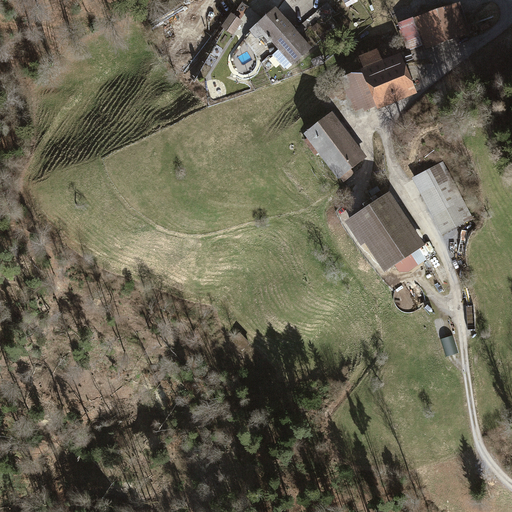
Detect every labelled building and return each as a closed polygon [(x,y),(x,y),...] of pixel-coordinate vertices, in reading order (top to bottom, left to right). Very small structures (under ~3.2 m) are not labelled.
[(201,30),(212,37),(220,26),(230,12),(235,5),(232,0),(217,0),(200,25),(203,27),(201,30)] [(326,21),(336,12),(327,2),(317,11),(326,21)] [(458,2),(398,23),(406,48),(423,42),(426,48),(469,34),(458,2)] [(292,64),(312,47),(288,20),(275,5),(249,29),(256,37),(261,32),(269,41),(271,40),(278,49),(272,54),(285,68),(291,62),(292,64)] [(230,12),(220,26),(232,34),(242,20),(230,12)] [(311,27),(315,31),(321,26),(318,23),(317,22),(311,27)] [(363,68),(340,77),(355,113),(376,105),(377,107),(416,92),(401,53),(383,60),(378,47),(358,55),(363,68)] [(321,55),(311,59),(314,66),(324,62),(321,55)] [(319,152),(322,157),(350,135),(348,132),(331,111),(304,132),(307,137),(304,140),(308,145),(316,155),(319,152)] [(367,156),(350,135),(322,157),(342,182),(351,176),(354,173),(351,169),(367,156)] [(412,177),(442,234),(472,218),(443,162),(412,177)] [(419,248),(424,244),(388,191),(345,221),(361,244),(364,242),(385,271),(394,265),(398,271),(409,272),(427,260),(419,248)] [(246,352),(252,346),(241,335),(234,341),(246,352)] [(453,336),(440,339),(445,356),(458,352),(453,336)]
